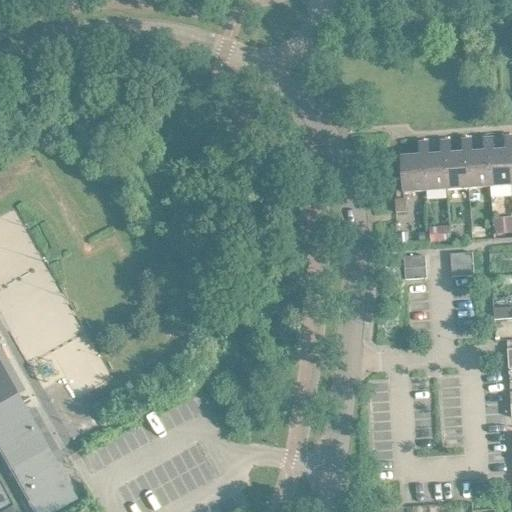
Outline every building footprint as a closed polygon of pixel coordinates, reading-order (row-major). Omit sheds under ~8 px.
[(493,184),(511,182),(511,146),(508,147),(497,148),(496,134),(486,135),(487,148),(490,148),(493,184)] [(471,186),(493,184),(490,148),(487,148),(475,149),(474,136),(464,136),(465,150),(469,149),(471,186)] [(450,187),(471,186),(469,149),(465,150),(454,150),(453,137),(443,138),(444,151),(447,151),(450,187)] [(428,188),(450,187),(447,151),(444,151),(432,152),(431,139),(421,139),(422,152),(426,152),(428,188)] [(406,190),(428,188),(426,152),(422,152),(403,154),(406,190)] [(408,196),(406,196),(398,197),(398,209),(409,209),(408,196)] [(511,214),(497,216),(497,231),(511,229),(511,214)] [(453,251),(454,263),(476,261),(475,250),(453,251)] [(406,254),(407,265),(429,264),(428,253),(406,254)] [(476,261),(454,263),(454,274),(476,273),(476,261)] [(429,264),(407,265),(408,277),(430,275),(429,264)] [(511,304),(496,305),(496,317),(511,315),(511,304)] [(0,362),(0,445),(1,447),(37,511),(51,511),(76,498),(0,362)] [(0,477),(0,506),(12,500),(0,477)]
